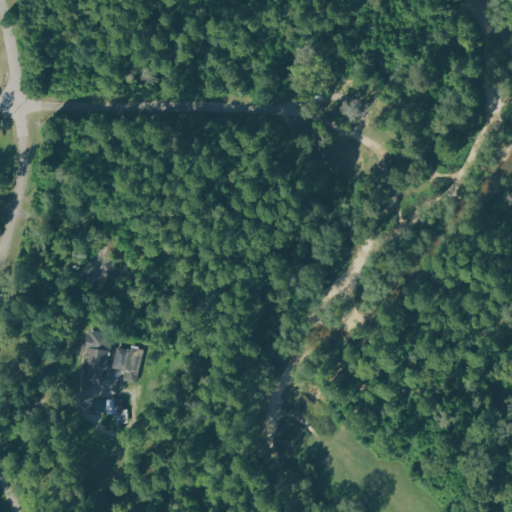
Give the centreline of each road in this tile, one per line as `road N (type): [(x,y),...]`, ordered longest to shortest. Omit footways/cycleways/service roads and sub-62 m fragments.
road 1 (residential): [(0,473),(15,211),(25,172),(0,0)]
road 2 (residential): [(0,104),(287,104)]
